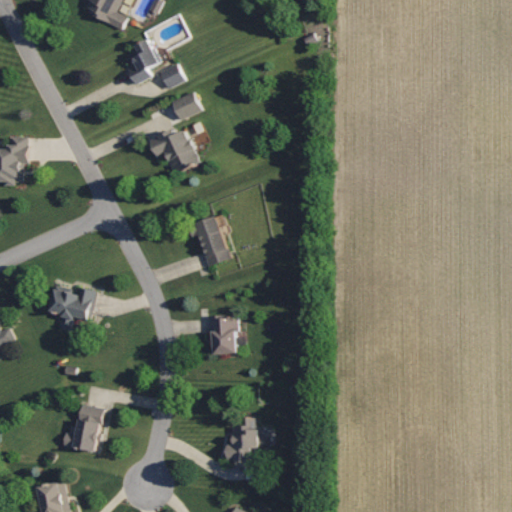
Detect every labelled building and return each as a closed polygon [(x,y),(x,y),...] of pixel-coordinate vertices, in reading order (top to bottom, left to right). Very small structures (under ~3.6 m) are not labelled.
[(140,84),(154,77),(151,69),(163,64),(151,39),(138,45),(141,51),(127,57),(140,84)] [(163,71),(171,89),(189,81),(180,63),(163,71)] [(175,101),(183,120),(205,111),(196,92),(175,101)] [(161,159),(169,155),(177,174),(203,163),(189,131),(179,135),(176,130),(153,140),(161,159)] [(0,183),(25,184),(26,164),(31,164),(31,137),(12,137),(12,149),(0,149),(0,183)] [(234,260),(220,217),(196,225),(200,238),(203,237),(212,267),(234,260)] [(92,322),(99,292),(82,288),(80,295),(58,289),(52,311),(66,314),(62,327),(74,330),(77,318),(92,322)] [(239,316),(214,317),(215,355),(241,354),(239,316)] [(0,347),(18,341),(13,328),(3,331),(0,322),(0,347)] [(100,452),(106,408),(84,405),(80,435),(69,433),(66,447),(100,452)] [(231,462),(256,462),(256,450),(262,450),(262,431),(258,431),(258,418),(246,419),(246,426),(236,427),(237,442),(230,443),(231,462)] [(72,511),(67,482),(41,487),(45,511),(72,511)]
